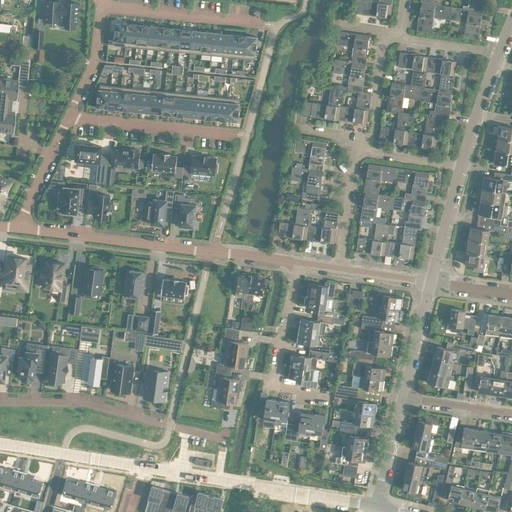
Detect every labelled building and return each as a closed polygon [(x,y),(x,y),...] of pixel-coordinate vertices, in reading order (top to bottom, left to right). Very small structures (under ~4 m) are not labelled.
[(7,0),(3,23),(11,25),(15,0),(7,0)] [(379,0),(379,2),(369,1),(369,0),(359,0),(358,14),(362,15),(362,14),(390,18),(392,0),(379,0)] [(468,0),(467,9),(482,11),(481,11),(482,0),(468,0)] [(66,22),(65,28),(74,29),(74,23),(76,23),(78,3),(65,2),(65,4),(58,3),(58,2),(46,1),(44,21),(56,22),(57,17),(64,17),(64,22),(66,22)] [(433,17),(450,19),(452,7),(434,4),(421,2),(417,30),(416,30),(416,31),(431,33),(433,17)] [(478,39),(482,11),(467,9),(452,7),(450,19),(466,22),(464,38),(478,40),(478,39)] [(115,35),(114,45),(125,47),(127,24),(116,23),(116,29),(115,29),(114,35),(115,35)] [(127,24),(125,47),(136,48),(138,25),(127,24)] [(147,49),(149,26),(138,25),(136,48),(147,49)] [(147,49),(157,50),(160,27),(149,26),(147,49)] [(170,28),(160,27),(157,50),(168,51),(170,28)] [(170,28),(168,51),(179,52),(181,29),(170,28)] [(179,52),(190,53),(192,30),(181,29),(179,52)] [(200,54),(203,32),(192,30),(190,53),(200,54)] [(34,31),(33,47),(41,48),(42,32),(34,31)] [(337,44),(353,46),(351,61),(351,62),(366,64),(366,63),(365,63),(369,35),(339,31),(337,44)] [(203,32),(200,54),(211,55),(213,33),(203,32)] [(211,55),(222,56),(224,34),(213,33),(211,55)] [(235,35),(224,34),(222,56),(233,58),(235,35)] [(233,58),(243,59),(246,36),(235,35),(233,58)] [(257,37),(246,36),(243,59),(254,60),(256,49),(257,43),(256,43),(257,37)] [(424,87),(426,71),(428,57),(400,53),(401,52),(400,52),(398,66),(413,69),(411,85),(422,87),(421,87),(424,87)] [(18,80),(0,78),(0,131),(13,133),(15,113),(7,113),(8,99),(16,100),(18,85),(26,86),(28,66),(24,66),(25,58),(13,57),(12,65),(19,65),(18,80)] [(426,71),(441,73),(439,90),(452,92),(455,73),(458,73),(459,67),(456,66),(456,61),(428,57),(429,57),(428,57),(426,71)] [(358,92),(358,91),(361,92),(366,64),(351,62),(351,61),(335,59),(333,71),(350,74),(348,90),(358,92)] [(386,110),(386,111),(399,112),(401,112),(403,97),(419,99),(420,99),(421,87),(422,87),(411,85),(391,82),(387,110),(386,110)] [(108,108),(110,86),(99,85),(98,95),(97,95),(97,101),(98,101),(97,107),(108,108)] [(110,86),(108,108),(119,109),(121,87),(110,86)] [(119,109),(130,111),(132,88),(121,87),(119,109)] [(436,102),(434,118),(440,119),(448,120),(448,119),(452,92),(439,90),(424,87),(421,87),(420,99),(419,99),(419,100),(436,102)] [(130,111),(140,112),(143,89),(132,88),(130,111)] [(311,116),(338,120),(341,106),(343,89),(330,88),(328,104),(312,102),(310,116),(311,117),(311,116)] [(153,90),(143,89),(140,112),(151,113),(153,90)] [(164,91),(153,90),(151,113),(162,114),(164,91)] [(175,92),(164,91),(162,114),(172,115),(175,92)] [(341,106),(338,120),(339,120),(367,124),(371,93),(361,92),(358,91),(358,92),(356,108),(341,106)] [(183,116),(185,93),(175,92),(172,115),(183,116)] [(183,116),(194,117),(196,94),(185,93),(183,116)] [(207,95),(196,94),(194,117),(205,118),(207,95)] [(215,119),(218,97),(207,95),(205,118),(215,119)] [(215,119),(226,120),(228,98),(218,97),(215,119)] [(240,99),(228,98),(226,120),(237,121),(238,115),(239,116),(239,110),(240,99)] [(379,140),(407,144),(409,131),(412,114),(401,112),(399,112),(396,129),(381,126),(379,141),(379,140)] [(435,149),(440,119),(434,118),(427,117),(425,133),(409,131),(407,144),(413,145),(412,146),(435,149)] [(511,127),(499,126),(497,138),(511,140),(511,127)] [(308,169),(323,171),(323,170),(322,170),(326,143),(296,138),(294,151),(311,153),(308,169)] [(511,152),(511,140),(497,138),(496,150),(511,152)] [(75,160),(98,162),(96,183),(105,184),(108,154),(100,153),(101,147),(101,146),(100,146),(92,146),(92,145),(91,145),(87,145),(86,145),(78,144),(77,144),(77,145),(77,146),(75,146),(74,154),(76,154),(75,160)] [(139,152),(139,150),(123,149),(123,150),(116,149),(114,166),(126,167),(126,166),(138,168),(138,167),(143,167),(143,160),(139,159),(140,152),(139,152)] [(511,152),(496,150),(496,151),(494,151),(493,157),(495,158),(494,163),(511,165),(511,168),(511,152)] [(153,154),(151,170),(175,172),(174,177),(182,178),(183,167),(176,166),(177,156),(169,155),(169,153),(161,153),(161,154),(153,154)] [(183,165),(182,180),(190,181),(191,172),(214,175),(215,173),(217,173),(217,164),(215,164),(216,158),(208,157),(208,156),(200,155),(200,156),(192,156),(191,166),(183,165)] [(380,179),(397,181),(399,168),(368,164),(365,186),(366,186),(365,192),(378,194),(380,179)] [(319,199),(323,171),(308,169),(292,166),(290,179),(307,182),(306,192),(303,191),(302,197),(319,200),(319,199)] [(113,184),(115,169),(107,168),(106,183),(113,184)] [(428,182),(429,173),(399,168),(397,181),(413,184),(411,199),(426,201),(426,200),(425,200),(427,187),(430,188),(431,182),(428,182)] [(0,211),(2,211),(4,200),(5,195),(11,182),(0,176),(0,211)] [(484,176),(482,189),(506,192),(505,192),(507,180),(484,176)] [(76,213),(77,207),(85,208),(86,199),(87,184),(78,183),(71,182),(70,188),(63,188),(62,191),(60,190),(60,199),(59,208),(61,208),(60,211),(63,212),(63,213),(73,214),(73,213),(76,213)] [(109,210),(111,210),(112,201),(109,201),(110,196),(96,194),(97,184),(89,183),(88,199),(94,200),(94,208),(94,216),(97,216),(97,217),(107,218),(108,212),(109,212),(109,210)] [(481,196),(480,201),(504,204),(506,192),(482,189),(480,189),(479,196),(481,196)] [(153,202),(147,202),(145,221),(151,221),(151,223),(163,224),(165,206),(171,207),(173,191),(165,190),(164,201),(153,200),(153,202)] [(360,220),(376,223),(384,224),(385,218),(375,216),(377,207),(393,209),(395,197),(378,194),(365,192),(363,201),(360,200),(359,206),(363,206),(361,220),(360,219),(360,220)] [(184,195),(176,194),(174,207),(181,208),(179,226),(182,226),(181,228),(190,229),(191,227),(194,228),(196,205),(190,204),(191,199),(184,198),(184,195)] [(411,199),(395,197),(393,209),(410,211),(408,227),(407,227),(417,228),(417,229),(421,229),(426,201),(411,199)] [(480,201),(478,213),(484,214),(489,215),(489,217),(488,217),(487,223),(492,224),(507,226),(508,220),(508,216),(502,216),(504,204),(480,201)] [(295,224),(280,222),(277,236),(278,236),(292,237),(306,240),(306,239),(308,225),(311,209),(310,209),(304,208),(298,207),(295,224)] [(324,228),(308,225),(306,239),(334,243),(339,213),(326,211),(324,228)] [(357,251),(384,255),(386,241),(387,241),(388,233),(389,225),(389,224),(384,224),(376,223),(374,240),(358,237),(356,252),(357,252),(357,251)] [(505,238),(511,239),(511,237),(511,233),(506,232),(507,226),(492,224),(491,230),(501,232),(500,233),(501,235),(502,237),(503,238),(505,238)] [(402,243),(387,241),(386,241),(384,255),(385,255),(413,259),(417,229),(417,228),(407,227),(408,227),(405,226),(402,243)] [(470,227),(468,240),(487,242),(489,230),(470,227)] [(467,251),(467,252),(486,255),(487,242),(468,240),(466,239),(465,247),(467,247),(467,250),(466,250),(467,251)] [(486,255),(467,252),(465,264),(474,265),(473,270),(483,271),(486,255)] [(7,262),(5,262),(3,273),(5,273),(4,284),(16,285),(16,289),(26,290),(29,264),(28,264),(28,266),(23,265),(24,258),(8,255),(7,262)] [(504,257),(501,275),(507,275),(510,258),(504,257)] [(39,279),(45,280),(44,287),(49,287),(49,293),(59,295),(58,302),(66,303),(68,284),(61,283),(64,263),(57,262),(57,260),(49,259),(49,261),(47,261),(46,268),(41,267),(39,279)] [(90,266),(90,268),(87,268),(84,291),(100,294),(103,270),(100,269),(100,268),(90,266)] [(145,272),(127,270),(124,295),(142,298),(145,272)] [(248,299),(249,293),(252,274),(250,274),(250,276),(247,275),(248,274),(242,273),(241,274),(239,274),(236,295),(244,297),(244,299),(248,299)] [(253,274),(252,274),(249,293),(248,299),(252,300),(253,294),(261,295),(263,286),(266,287),(268,280),(264,279),(264,278),(262,277),(262,276),(256,275),(256,276),(253,276),(253,274)] [(186,285),(187,281),(179,280),(179,279),(171,278),(171,279),(163,278),(161,294),(185,297),(185,294),(187,294),(188,285),(186,285)] [(309,283),(307,295),(327,298),(333,299),(335,283),(325,281),(324,286),(309,283)] [(353,306),(356,290),(349,289),(347,305),(353,306)] [(376,305),(381,306),(401,309),(403,297),(389,295),(390,290),(379,289),(376,305)] [(362,291),(356,290),(353,306),(360,307),(362,291)] [(306,305),(305,307),(319,309),(318,315),(334,317),(335,311),(331,311),(333,299),(327,298),(307,295),(307,297),(305,297),(304,305),(306,305)] [(73,296),(70,313),(78,314),(80,297),(73,296)] [(363,315),(362,322),(382,324),(382,318),(399,321),(401,309),(381,306),(379,318),(363,315)] [(465,310),(451,308),(449,325),(463,327),(468,328),(467,334),(473,334),(476,316),(465,314),(465,310)] [(157,334),(160,310),(152,309),(149,333),(157,334)] [(485,334),(499,336),(500,331),(502,316),(488,314),(485,334)] [(136,315),(134,330),(147,331),(148,317),(136,315)] [(320,322),(333,324),(334,317),(318,315),(317,321),(300,319),(298,330),(318,333),(320,322)] [(511,337),(511,317),(502,316),(500,331),(499,336),(511,337)] [(253,331),(254,323),(250,318),(243,317),(241,329),(253,331)] [(381,330),(382,324),(362,322),(361,328),(369,329),(367,341),(368,341),(392,344),(394,332),(381,330)] [(96,342),(98,328),(81,326),(80,339),(96,342)] [(225,327),(224,334),(239,336),(240,329),(225,327)] [(310,344),(309,350),(329,353),(330,347),(321,345),(322,342),(319,338),(318,338),(318,333),(298,330),(297,342),(310,344)] [(145,334),(138,333),(137,341),(136,341),(134,349),(143,350),(145,334)] [(146,334),(144,344),(155,346),(156,338),(157,338),(157,336),(146,334)] [(227,340),(226,352),(248,356),(248,349),(247,349),(248,343),(238,342),(239,336),(224,334),(223,340),(227,340)] [(478,334),(477,337),(476,344),(482,345),(485,335),(478,334)] [(475,348),(476,344),(477,337),(470,336),(468,346),(475,348)] [(171,348),(181,350),(183,340),(172,338),(171,348)] [(391,356),(392,344),(368,341),(367,349),(366,348),(363,349),(362,351),(349,350),(349,351),(344,350),(343,355),(357,357),(373,359),(374,353),(391,356)] [(448,341),(446,348),(452,350),(455,350),(455,349),(474,353),(474,350),(475,348),(468,346),(448,341)] [(30,379),(32,379),(33,368),(36,368),(37,359),(45,360),(46,346),(35,344),(34,353),(25,352),(24,358),(19,357),(17,369),(19,370),(19,371),(19,377),(21,377),(21,380),(29,381),(30,379)] [(446,348),(436,346),(433,358),(449,362),(453,363),(457,364),(461,350),(455,349),(455,350),(452,350),(446,348)] [(62,353),(52,352),(52,354),(51,354),(48,380),(53,380),(55,381),(58,381),(59,381),(64,382),(65,372),(66,373),(66,371),(67,366),(67,365),(66,365),(66,362),(76,363),(78,349),(62,347),(62,353)] [(3,371),(4,371),(4,366),(4,365),(11,365),(13,350),(1,348),(0,355),(0,354),(0,381),(2,381),(3,371)] [(290,366),(310,369),(311,357),(328,359),(329,353),(309,350),(308,356),(292,354),(290,366)] [(217,363),(216,370),(230,372),(231,366),(244,367),(245,362),(247,362),(248,356),(226,352),(224,364),(217,363)] [(107,378),(110,356),(102,355),(102,358),(94,357),(94,355),(93,355),(93,354),(85,353),(81,378),(89,379),(88,383),(99,384),(100,377),(107,378)] [(372,365),(373,359),(357,357),(356,363),(361,364),(359,376),(361,376),(384,379),(385,367),(372,365)] [(453,363),(449,362),(433,358),(430,370),(450,375),(453,363)] [(115,364),(111,390),(129,392),(133,366),(115,364)] [(308,380),(310,369),(290,366),(288,377),(302,379),(301,386),(316,388),(317,381),(308,380)] [(147,374),(144,398),(164,401),(165,392),(163,391),(163,387),(166,387),(168,371),(155,370),(155,375),(147,374)] [(219,376),(217,388),(239,392),(240,385),(238,385),(239,379),(229,378),(230,372),(216,370),(215,376),(219,376)] [(454,376),(450,375),(430,370),(429,374),(427,374),(425,382),(448,387),(450,379),(453,380),(454,376)] [(491,393),(504,395),(507,372),(501,371),(500,379),(493,378),(491,393)] [(349,392),(364,395),(365,389),(382,391),(384,379),(361,376),(359,387),(343,385),(342,386),(336,385),(335,391),(349,392)] [(478,391),(491,393),(493,378),(480,376),(478,391)] [(236,403),(237,398),(238,398),(239,392),(217,388),(213,388),(211,406),(225,408),(226,402),(236,403)] [(357,400),(355,411),(375,414),(377,403),(364,401),(364,395),(349,392),(348,399),(357,400)] [(264,418),(275,420),(278,400),(266,398),(264,412),(258,411),(256,427),(262,428),(264,418)] [(290,402),(278,400),(275,420),(287,422),(290,402)] [(373,426),(374,420),(375,414),(355,411),(354,423),(341,421),(340,427),(356,430),(357,424),(373,426)] [(310,433),(312,420),(313,413),(301,412),(299,425),(293,424),(290,440),(297,441),(298,432),(310,433)] [(313,413),(312,420),(310,433),(321,435),(319,448),(326,449),(329,429),(322,428),(324,415),(313,413)] [(418,420),(415,433),(429,437),(432,423),(433,424),(438,421),(438,419),(426,416),(425,422),(418,420)] [(286,423),(284,439),(285,439),(290,440),(293,424),(286,423)] [(355,436),(356,430),(340,427),(339,434),(349,435),(347,447),(367,450),(368,438),(355,436)] [(454,446),(473,449),(476,429),(464,427),(462,437),(456,436),(454,446)] [(452,442),(455,429),(450,428),(446,441),(452,442)] [(476,429),(473,449),(486,451),(489,431),(476,429)] [(499,453),(499,448),(502,433),(489,431),(486,451),(499,453)] [(506,434),(502,433),(499,448),(499,453),(511,455),(511,458),(511,432),(507,432),(506,434)] [(416,456),(432,460),(433,454),(434,454),(435,452),(430,451),(433,438),(429,437),(415,433),(412,447),(417,449),(416,456)] [(365,461),(367,450),(347,447),(343,446),(343,455),(341,456),(341,457),(339,457),(335,459),(335,463),(356,466),(357,460),(365,461)] [(433,454),(432,460),(447,463),(448,458),(434,454),(433,454)] [(445,469),(447,463),(432,460),(431,465),(445,469)] [(429,467),(408,461),(405,475),(426,480),(429,467)] [(455,466),(450,465),(446,479),(451,480),(455,466)] [(0,466),(0,488),(14,492),(15,490),(14,490),(20,472),(0,466)] [(20,472),(14,490),(15,490),(38,497),(43,482),(33,479),(34,477),(20,472)] [(426,480),(405,475),(401,489),(407,490),(406,494),(420,498),(424,480),(426,480)] [(67,480),(63,495),(86,502),(87,502),(92,485),(77,480),(77,483),(67,480)] [(436,483),(432,501),(437,502),(442,484),(436,483)] [(164,511),(170,492),(162,490),(163,488),(152,484),(145,511),(148,511),(164,511)] [(447,500),(460,503),(464,488),(464,486),(456,484),(456,486),(451,485),(447,500)] [(86,502),(85,506),(104,511),(106,505),(112,506),(116,491),(92,485),(87,502),(86,502)] [(476,491),(464,488),(460,503),(472,506),(476,491)] [(472,506),(485,509),(488,494),(489,492),(476,489),(476,491),(472,506)] [(205,511),(211,494),(199,491),(196,503),(191,502),(188,511),(205,511)] [(178,494),(170,492),(164,511),(184,511),(189,495),(179,492),(178,494)] [(222,498),(211,494),(205,511),(220,511),(221,510),(219,510),(222,498)] [(497,511),(501,497),(488,494),(485,509),(497,511)]
